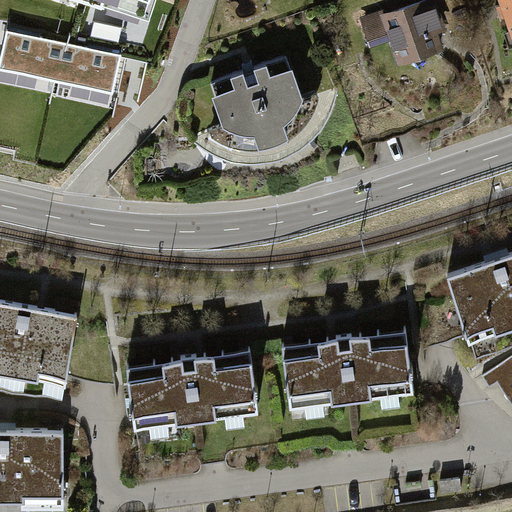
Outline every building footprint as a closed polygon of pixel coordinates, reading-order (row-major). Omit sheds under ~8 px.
[(92,0),(142,17),(147,0),(92,0)] [(432,0),(412,0),(355,19),(365,50),(385,43),(392,64),(435,50),(430,33),(442,29),(432,0)] [(511,0),(494,0),(509,42),(511,41),(511,0)] [(8,28),(0,61),(0,66),(113,92),(121,53),(8,28)] [(282,53),(204,82),(219,123),(204,128),(208,139),(227,149),(247,153),(273,148),(293,136),(316,101),(314,94),(299,100),(282,53)] [(122,58),(119,87),(145,90),(148,61),(122,58)] [(511,255),(443,279),(465,344),(511,327),(511,255)] [(73,319),(0,306),(0,376),(62,387),(73,319)] [(403,323),(280,340),(289,401),(412,383),(403,323)] [(246,344),(124,360),(131,419),(254,403),(246,344)] [(511,358),(511,359),(483,377),(488,386),(497,381),(511,404),(511,358)] [(59,434),(0,434),(0,505),(60,505),(59,434)]
